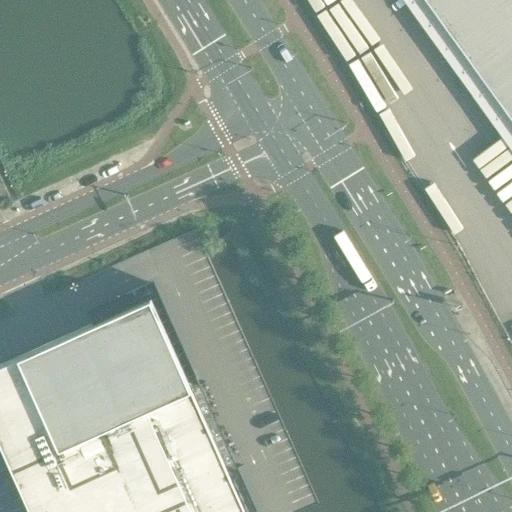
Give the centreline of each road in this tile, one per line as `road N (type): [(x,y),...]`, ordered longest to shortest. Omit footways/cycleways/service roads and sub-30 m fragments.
road 1 (secondary): [(279,146),(476,511)]
road 2 (secondary): [(511,456),(310,107)]
road 3 (unclassified): [(0,276),(279,146)]
road 4 (unclassified): [(261,118),(0,239)]
road 5 (secondary): [(189,0),(261,118)]
road 6 (secondary): [(310,107),(245,0)]
